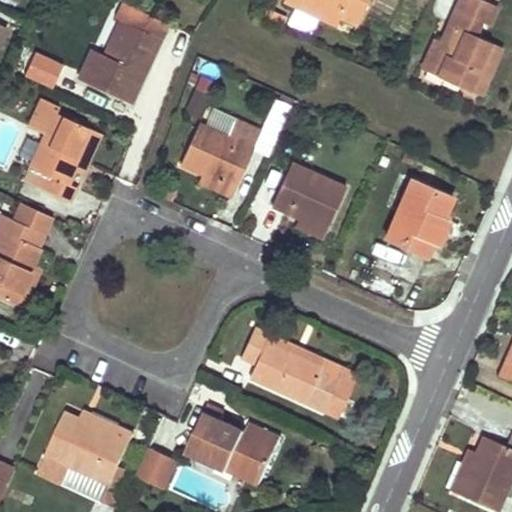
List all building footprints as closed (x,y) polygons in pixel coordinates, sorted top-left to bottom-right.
[(0,0),(0,46),(8,27),(0,23),(0,0),(17,0),(18,0),(0,0)] [(359,25),(370,0),(284,0),(284,1),(337,26),(341,17),(359,25)] [(500,8),(482,0),(461,0),(457,9),(484,22),(492,26),(500,8)] [(484,22),(457,9),(450,23),(455,26),(478,36),(484,22)] [(121,19),(105,55),(110,57),(127,22),(121,19)] [(93,50),(79,79),(132,102),(139,88),(163,37),(127,22),(110,57),(105,55),(93,50)] [(450,23),(442,42),(447,44),(455,26),(450,23)] [(436,39),(422,69),(470,90),(479,70),(490,76),(503,47),(478,36),(455,26),(447,44),(442,42),(436,39)] [(37,55),(27,77),(55,89),(65,67),(37,55)] [(479,70),(470,90),(482,95),(490,76),(479,70)] [(216,82),(201,77),(188,112),(203,118),(216,82)] [(28,125),(46,134),(56,112),(58,107),(40,98),(28,125)] [(262,131),(253,151),(267,157),(290,107),(277,101),(262,131)] [(87,170),(101,134),(56,112),(46,134),(31,166),(48,175),(43,189),(71,200),(75,192),(77,186),(71,183),(78,166),(87,170)] [(230,136),(201,122),(182,164),(203,174),(218,181),(237,189),(253,151),(262,131),(237,119),(230,136)] [(347,187),(293,162),(273,207),(285,212),(299,219),(327,231),(347,187)] [(31,166),(25,180),(43,189),(48,175),(31,166)] [(218,181),(203,174),(199,182),(232,197),(237,189),(218,181)] [(454,196),(414,179),(387,240),(429,258),(435,244),(440,245),(444,235),(450,220),(444,218),(454,196)] [(12,218),(45,233),(54,217),(19,201),(12,218)] [(2,228),(0,231),(0,295),(16,303),(25,283),(34,263),(42,246),(40,245),(45,233),(12,218),(7,216),(2,228)] [(327,231),(299,219),(295,227),(323,241),(327,231)] [(25,283),(16,303),(24,307),(43,267),(34,263),(25,283)] [(336,419),(357,373),(345,368),(327,359),(323,368),(295,354),(268,341),(271,333),(256,326),(243,357),(257,364),(251,377),(308,402),(306,406),(324,414),(336,419)] [(511,364),(506,362),(499,377),(511,382),(511,364)] [(204,415),(188,450),(260,484),(278,445),(246,431),(221,420),(225,411),(209,404),(204,415)] [(85,410),(82,417),(116,433),(119,425),(100,417),(85,410)] [(82,417),(68,411),(40,472),(64,482),(72,466),(110,484),(118,468),(134,432),(119,425),(116,433),(82,417)] [(250,423),(246,431),(278,445),(282,438),(250,423)] [(477,453),(457,494),(497,511),(503,497),(510,499),(511,493),(511,487),(509,486),(511,478),(511,435),(506,447),(485,438),(477,453)] [(181,459),(154,447),(141,477),(168,489),(181,459)] [(477,453),(468,448),(449,489),(457,494),(477,453)] [(0,460),(0,494),(4,496),(16,469),(0,460)] [(119,507),(134,475),(118,468),(110,484),(72,466),(64,482),(119,507)]
